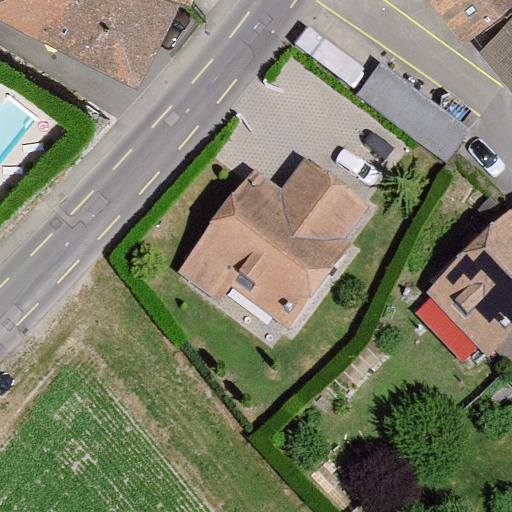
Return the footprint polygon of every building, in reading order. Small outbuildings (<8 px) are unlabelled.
[(178,4),(168,0),(0,0),(0,15),(139,80),(178,4)] [(168,0),(178,4),(194,9),(196,0),(168,0)] [(511,0),(442,0),(481,42),(511,13),(511,0)] [(511,32),(487,59),(511,92),(511,32)] [(364,205),(304,160),(256,223),(229,203),(174,277),(271,350),(330,272),(320,264),(364,205)] [(511,231),(439,306),(502,367),(511,356),(511,231)]
